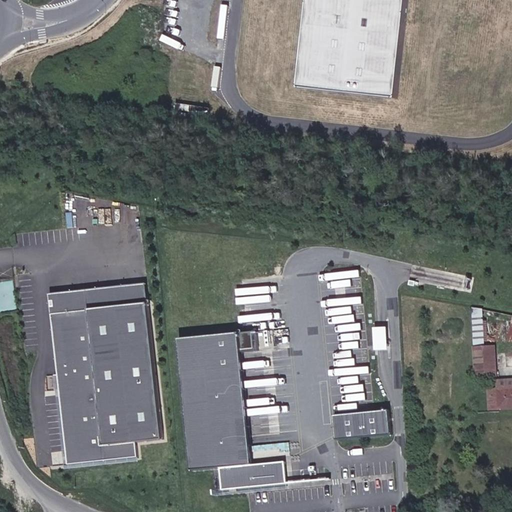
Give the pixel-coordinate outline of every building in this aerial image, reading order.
[(388,99),(400,0),(304,0),(293,87),(388,99)] [(147,304),(144,284),(49,295),(50,315),(147,304)] [(164,441),(147,304),(50,315),(69,467),(139,458),(137,444),(164,441)] [(476,344),(486,343),(485,310),(475,309),(476,344)] [(373,349),(386,349),(386,327),(373,327),(373,349)] [(254,332),(178,336),(185,468),(218,466),(220,488),(288,485),(287,461),(249,463),(242,349),(255,349),(254,332)] [(474,379),(495,378),(494,349),(483,350),(472,350),(474,379)] [(493,406),(511,405),(511,386),(492,388),(493,406)] [(394,408),(329,415),(332,439),(396,433),(394,408)]
